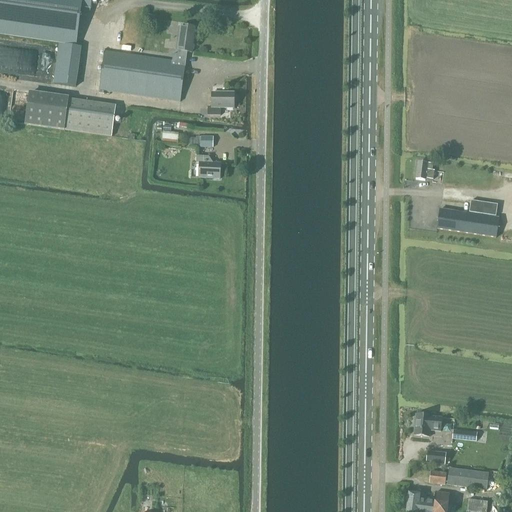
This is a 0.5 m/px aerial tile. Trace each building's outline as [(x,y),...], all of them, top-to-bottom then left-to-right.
[(0,0),(0,34),(77,45),(82,11),(90,12),(92,0),(0,0)] [(192,53),(195,28),(182,27),(178,55),(174,55),(173,62),(105,52),(99,91),(181,102),(187,53),(192,53)] [(59,45),(53,85),(76,88),(81,48),(59,45)] [(69,100),(28,94),(24,125),(64,131),(69,100)] [(207,117),(220,117),(220,109),(234,109),(234,94),(211,94),(211,109),(207,108),(207,117)] [(64,131),(111,138),(116,107),(69,100),(64,131)] [(161,143),(178,145),(178,136),(161,135),(161,143)] [(213,149),(213,138),(196,138),(196,148),(213,149)] [(196,165),(199,165),(199,179),(220,180),(220,165),(208,164),(209,158),(196,157),(196,165)] [(432,171),(433,165),(419,163),(416,180),(425,181),(427,170),(432,171)] [(498,206),(471,201),(469,213),(496,217),(498,206)] [(496,240),(499,220),(440,211),(437,231),(496,240)] [(441,432),(442,419),(432,418),(432,417),(416,415),(414,436),(430,438),(430,431),(441,432)] [(477,442),(477,434),(453,431),(452,439),(477,442)] [(428,452),(426,464),(445,466),(446,454),(428,452)] [(487,491),(489,474),(449,469),(447,486),(487,491)] [(445,486),(447,474),(431,472),(429,484),(445,486)] [(409,494),(407,511),(447,511),(450,495),(436,493),(435,500),(421,499),(422,496),(420,495),(409,494)] [(467,511),(486,511),(488,502),(468,500),(467,511)]
